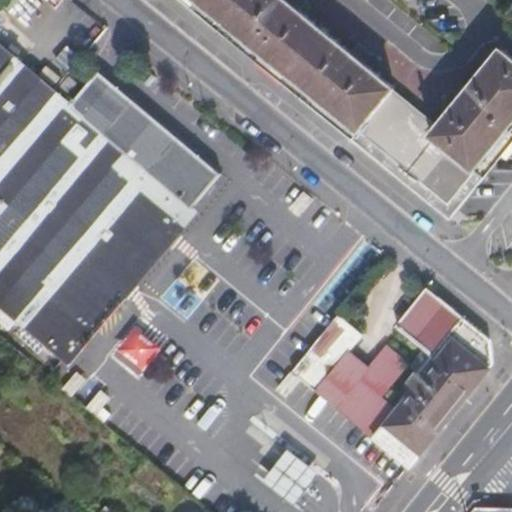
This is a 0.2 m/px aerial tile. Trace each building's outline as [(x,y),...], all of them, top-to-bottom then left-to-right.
[(350,54),(298,12),(305,4),(299,0),(286,0),(285,1),(283,0),(200,0),(447,201),(511,122),(511,60),(501,51),(467,92),(460,86),(450,99),(457,105),(437,129),(392,91),(393,89),(364,65),(370,57),(357,46),(350,54)] [(217,182),(95,79),(66,114),(49,99),(0,57),(0,304),(3,307),(0,310),(0,323),(7,329),(17,319),(65,359),(130,284),(172,235),(217,182)] [(172,235),(130,284),(135,289),(178,240),(172,235)] [(409,467),(492,364),(490,341),(428,290),(398,328),(439,360),(425,376),(419,372),(409,383),(416,389),(397,411),(361,382),(370,370),(349,352),(362,336),(339,317),(293,373),(409,467)] [(264,482),(295,506),(315,480),(320,474),(288,450),(277,464),(264,482)] [(177,508),(189,491),(148,460),(135,476),(177,508)]
